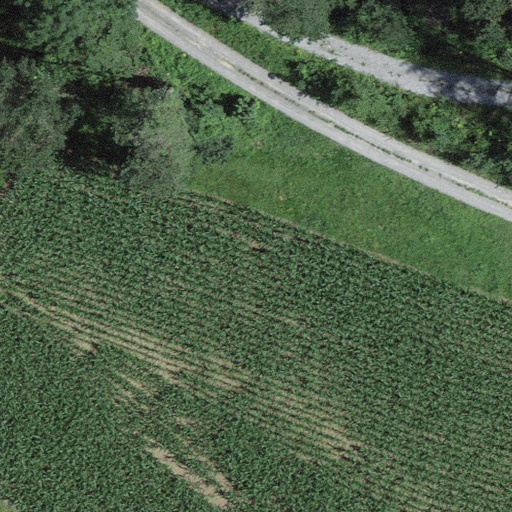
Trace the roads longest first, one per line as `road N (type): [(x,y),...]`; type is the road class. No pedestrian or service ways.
road 1 (track): [(134,0),(354,138),(511,199)]
road 2 (track): [(511,89),(464,88),(386,65),(232,0)]
